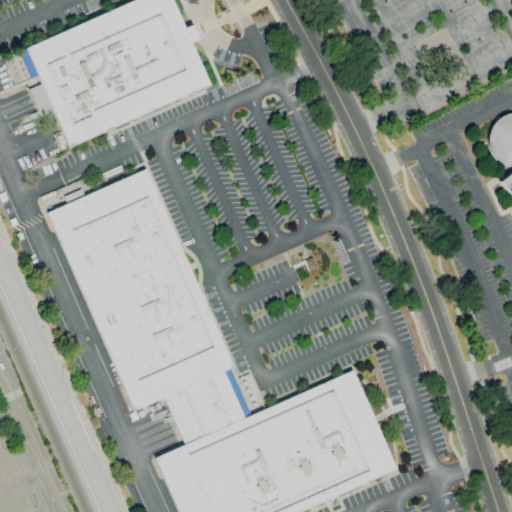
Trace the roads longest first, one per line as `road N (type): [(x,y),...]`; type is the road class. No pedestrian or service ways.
road 1 (tertiary): [(497,511),(408,254),(285,0)]
road 2 (residential): [(61,511),(0,384)]
